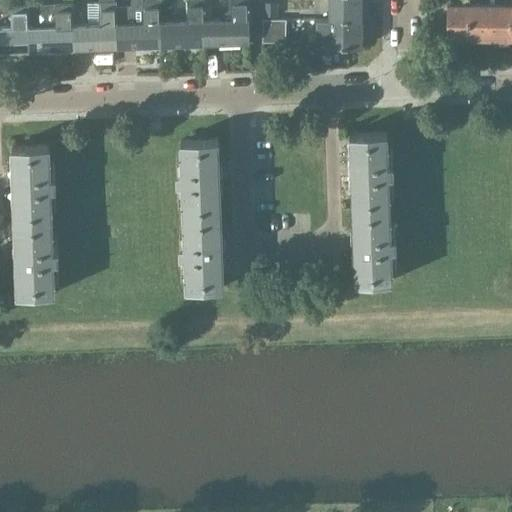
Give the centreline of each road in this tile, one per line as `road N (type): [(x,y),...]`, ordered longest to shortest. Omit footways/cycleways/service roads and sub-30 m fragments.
road 1 (residential): [(329,90),(334,241),(244,244),(238,94)]
road 2 (residential): [(0,104),(238,94)]
